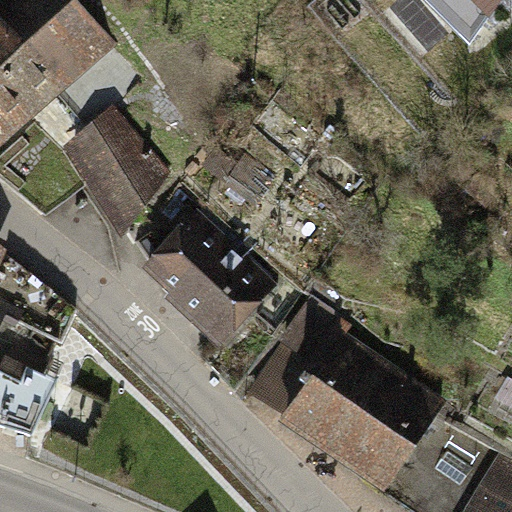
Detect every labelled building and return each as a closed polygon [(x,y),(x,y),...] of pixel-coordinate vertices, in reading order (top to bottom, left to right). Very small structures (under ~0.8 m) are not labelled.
[(51,0),(0,0),(0,158),(109,69),(51,0)] [(493,0),(419,0),(462,47),(493,0)] [(126,113),(70,161),(130,230),(185,182),(126,113)] [(209,217),(153,275),(227,346),(282,289),(209,217)] [(0,423),(32,431),(56,379),(6,359),(1,374),(0,373),(0,325),(2,322),(18,327),(24,313),(0,300),(0,423)] [(336,331),(271,414),(408,511),(455,511),(488,450),(427,417),(437,399),(336,331)] [(511,511),(511,462),(488,450),(455,511),(511,511)]
